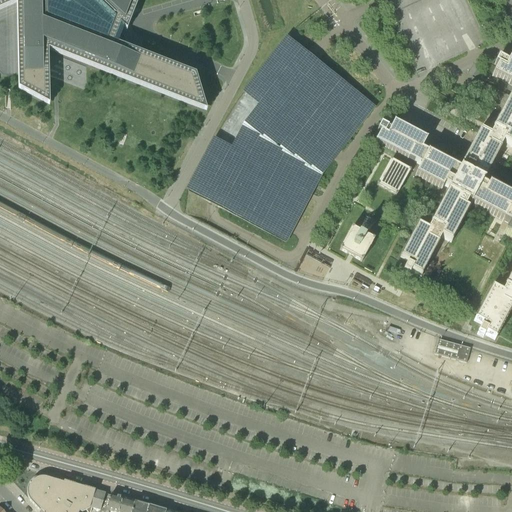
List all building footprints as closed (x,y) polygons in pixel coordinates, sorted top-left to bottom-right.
[(49,106),(48,51),(206,113),(195,76),(118,45),(121,42),(122,41),(123,40),(123,39),(123,38),(123,37),(122,37),(122,36),(121,36),(124,30),(126,32),(138,0),(0,0),(0,11),(15,5),(18,76),(18,89),(49,106)] [(427,152),(421,149),(427,139),(394,122),(390,129),(381,125),(377,131),(380,133),(375,143),(376,143),(376,142),(420,166),(415,176),(416,176),(441,189),(441,190),(443,186),(449,189),(448,192),(447,191),(447,192),(430,224),(430,223),(430,224),(427,230),(417,225),(400,258),(408,262),(403,271),(409,275),(411,272),(421,277),(438,244),(437,244),(441,238),(451,243),(451,242),(468,211),(464,208),(467,203),(470,204),(470,205),(502,221),(502,222),(503,221),(509,225),(503,235),(504,235),(511,239),(511,271),(504,287),(503,287),(504,288),(501,294),(491,288),(490,289),(491,289),(474,321),(474,320),(473,321),(481,325),(476,335),(483,338),(484,335),(495,340),(511,308),(511,307),(511,305),(511,56),(507,64),(497,59),(494,65),(497,67),(492,76),(511,87),(511,97),(509,96),(489,135),(479,130),(462,162),(462,163),(466,165),(463,171),(460,170),(461,169),(460,168),(460,169),(428,152),(429,152),(428,151),(427,152)] [(396,196),(410,171),(390,161),(377,186),(396,196)] [(362,262),(374,240),(352,228),(339,250),(362,262)] [(438,340),(434,355),(466,364),(470,349),(438,340)] [(79,511),(80,511),(83,511),(86,510),(87,511),(90,511),(92,508),(100,510),(105,494),(95,491),(95,490),(84,487),(82,485),(78,484),(75,484),(64,481),(63,484),(59,483),(60,480),(47,476),(45,476),(43,476),(40,476),(37,477),(35,478),(34,479),(32,480),(31,481),(29,483),(28,485),(27,488),(27,490),(27,492),(27,494),(28,495),(28,497),(29,499),(30,500),(40,511),(43,511),(79,511)] [(105,494),(100,510),(99,511),(118,511),(122,498),(110,495),(105,494)] [(122,498),(118,511),(131,511),(135,502),(122,498)] [(146,511),(148,506),(135,502),(131,511),(146,511)]
